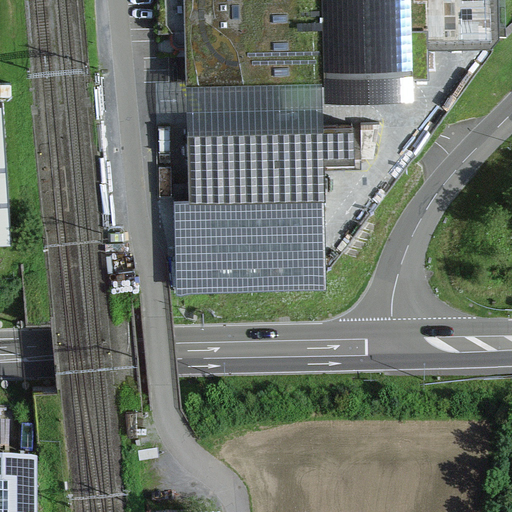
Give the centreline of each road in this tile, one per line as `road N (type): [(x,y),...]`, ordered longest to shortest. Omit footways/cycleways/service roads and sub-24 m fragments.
road 1 (residential): [(123,0),(132,165),(159,388),(179,444),(229,482),(238,511)]
road 2 (primary): [(0,357),(389,346)]
road 3 (residential): [(389,346),(391,299),(412,234),(442,184),(511,102)]
road 4 (primary): [(389,346),(511,343)]
